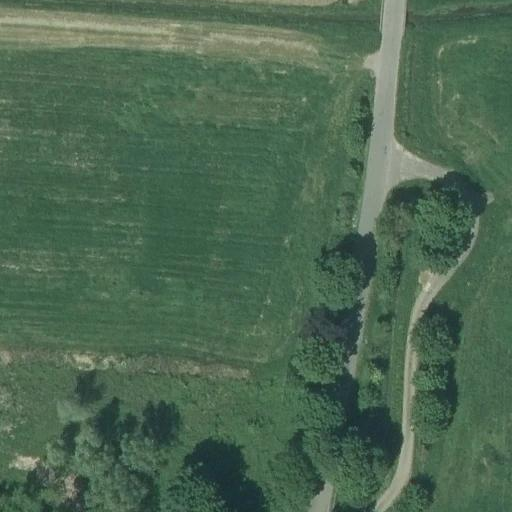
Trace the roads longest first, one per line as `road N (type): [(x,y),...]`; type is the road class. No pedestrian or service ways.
road 1 (unclassified): [(319,511),(371,220),(394,0)]
road 2 (track): [(370,511),(393,494),(411,319),(469,242),(465,203),(443,176),(378,166)]
